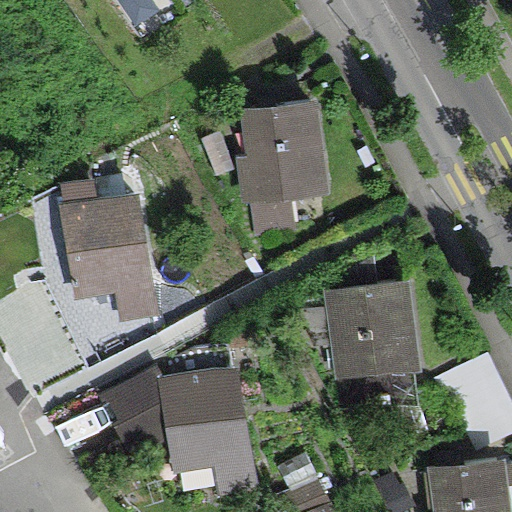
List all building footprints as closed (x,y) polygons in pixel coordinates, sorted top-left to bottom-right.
[(278,190),(323,187),(317,102),(235,107),(242,236),(281,233),(278,190)] [(117,315),(156,310),(139,184),(94,190),(92,174),(59,178),(62,199),(76,298),(114,293),(117,315)] [(329,385),(418,372),(406,286),(317,299),(329,385)] [(216,488),(252,481),(229,360),(155,374),(159,398),(172,469),(211,462),(216,488)] [(155,374),(147,361),(91,395),(114,420),(159,398),(155,374)] [(509,511),(503,454),(479,457),(426,462),(431,511),(509,511)]
